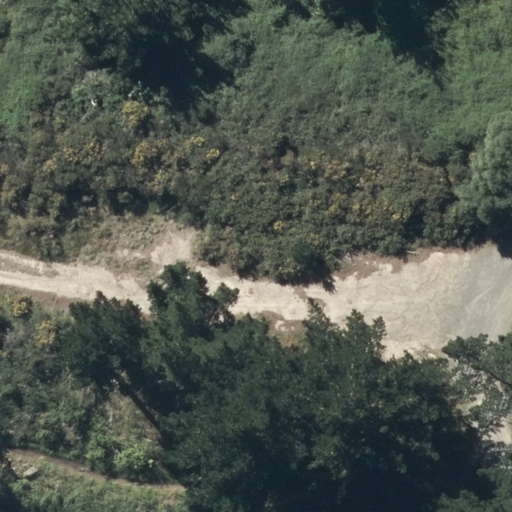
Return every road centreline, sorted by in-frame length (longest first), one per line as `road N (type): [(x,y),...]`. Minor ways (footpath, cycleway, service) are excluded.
road 1 (track): [(469,340),(0,233)]
road 2 (track): [(511,504),(491,488),(469,340),(511,269)]
